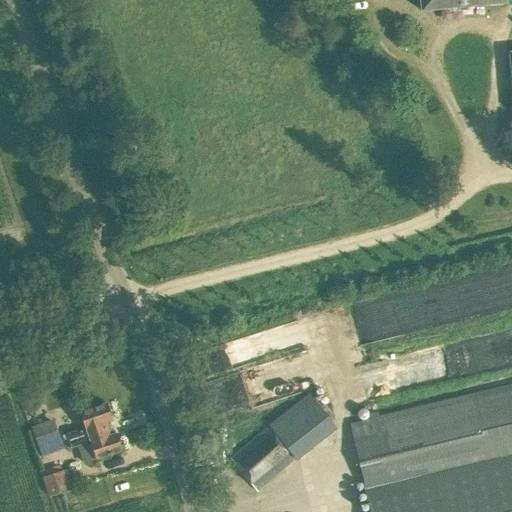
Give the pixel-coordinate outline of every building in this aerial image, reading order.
[(420,0),(421,11),(464,7),(505,2),(504,0),(420,0)] [(331,352),(347,358),(362,319),(346,313),(331,352)] [(511,511),(511,385),(349,423),(370,511),(511,511)] [(40,409),(41,403),(38,395),(28,393),(21,398),(19,404),(23,412),(32,414),(40,409)] [(76,431),(66,434),(69,442),(109,429),(107,422),(111,421),(106,404),(80,413),(86,429),(77,432),(76,431)] [(62,447),(53,421),(31,429),(40,455),(62,447)] [(257,492),(296,460),(268,426),(230,458),(257,492)] [(111,435),(109,429),(69,442),(71,450),(91,444),(96,459),(121,451),(116,434),(111,435)] [(42,478),(48,497),(69,489),(63,471),(42,478)]
